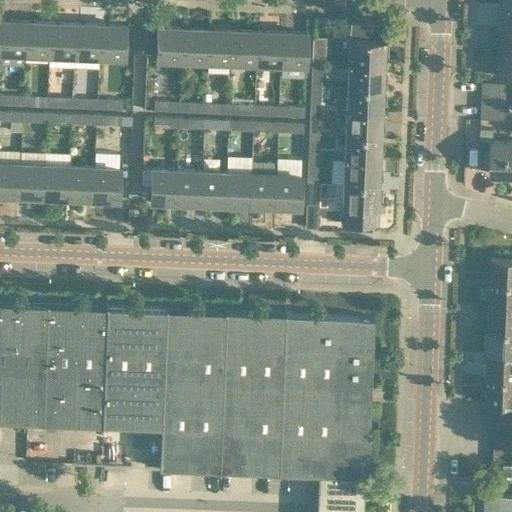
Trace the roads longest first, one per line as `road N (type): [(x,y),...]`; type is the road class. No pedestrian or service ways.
road 1 (tertiary): [(432,267),(0,249)]
road 2 (tertiary): [(424,511),(432,267)]
road 3 (unclassified): [(300,511),(86,499)]
road 4 (tertiary): [(434,204),(440,0)]
